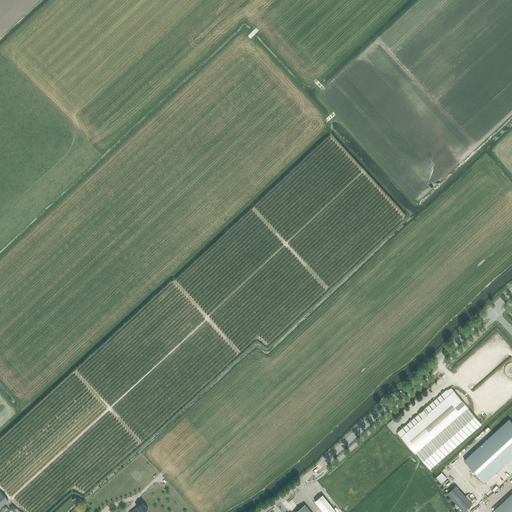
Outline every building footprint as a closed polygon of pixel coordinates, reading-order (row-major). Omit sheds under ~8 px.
[(445,391),(444,391),(396,433),(413,454),(428,469),(479,424),(466,408),(449,389),(445,391)] [(511,422),(509,419),(464,460),(485,482),(511,457),(511,422)] [(443,469),(437,475),(442,481),(448,475),(443,469)] [(0,507),(8,500),(0,490),(0,507)] [(456,494),(460,498),(465,494),(461,490),(456,494)] [(511,511),(511,493),(494,510),(495,511),(511,511)] [(335,511),(321,495),(314,501),(322,511),(335,511)] [(140,511),(141,511),(142,511),(148,508),(143,502),(137,507),(136,506),(130,511),(140,511)]
